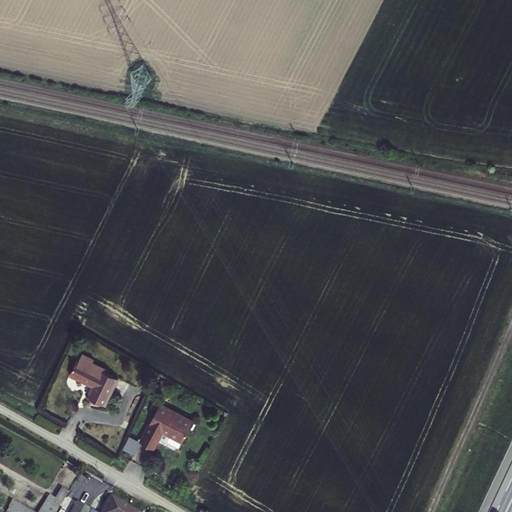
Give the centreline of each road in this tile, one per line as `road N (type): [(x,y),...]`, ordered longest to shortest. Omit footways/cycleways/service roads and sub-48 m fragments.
road 1 (track): [(429,511),(511,318)]
road 2 (unclassified): [(178,511),(0,408)]
